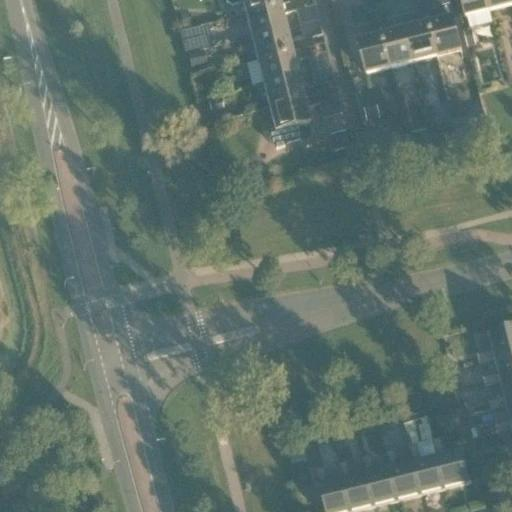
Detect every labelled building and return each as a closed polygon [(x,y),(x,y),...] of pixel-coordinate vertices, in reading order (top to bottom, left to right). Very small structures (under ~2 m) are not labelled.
[(223,0),(225,6),(232,9),(243,7),(245,17),(302,3),(301,0),(223,0)] [(438,61),(424,3),(422,0),(412,0),(420,28),(406,31),(415,67),(438,61)] [(461,0),(466,20),(490,14),(486,0),(461,0)] [(511,9),(511,2),(511,0),(486,0),(490,14),(511,9)] [(424,3),(438,61),(462,55),(454,19),(439,23),(433,1),(424,3)] [(251,40),(286,31),(282,18),(304,12),(302,3),(245,17),(251,40)] [(415,67),(406,31),(392,35),(387,13),(377,15),(392,72),(415,67)] [(367,78),(392,72),(377,15),(368,17),(374,39),(359,43),(363,59),(361,60),(362,62),(363,62),(367,78)] [(257,64),(313,50),(311,41),(289,46),(286,31),(251,40),(257,64)] [(464,34),(467,49),(476,47),(472,32),(464,34)] [(263,87),(298,78),(294,65),(316,59),(313,50),(257,64),(263,87)] [(188,57),(190,70),(206,67),(204,54),(188,57)] [(268,110),(325,96),(323,87),(301,92),(298,78),(263,87),(268,110)] [(276,152),(283,150),(285,147),(298,143),(295,130),(310,126),(306,111),(327,106),(325,96),(268,110),(274,134),(272,134),(269,144),(276,152)] [(208,105),(210,114),(224,110),(222,101),(208,105)] [(363,111),(365,125),(379,122),(376,109),(363,111)] [(434,129),(438,146),(450,143),(446,127),(434,129)] [(413,136),(417,152),(430,148),(426,133),(413,136)] [(348,152),(345,135),(331,138),(334,155),(348,152)] [(497,361),(511,357),(511,331),(491,337),(496,354),(479,358),(480,366),(498,362),(497,361)] [(503,384),(511,382),(511,357),(497,361),(498,362),(501,377),(484,381),(486,389),(503,385),(503,384)] [(509,408),(511,406),(511,382),(503,384),(503,385),(507,400),(490,405),(492,412),(509,408)] [(475,417),(473,405),(465,406),(468,419),(475,417)] [(511,406),(509,408),(511,419),(511,424),(496,428),(498,436),(511,432),(511,406)] [(440,461),(448,493),(472,487),(464,455),(446,459),(442,442),(434,444),(439,461),(440,461)] [(423,465),(419,448),(411,450),(415,467),(416,467),(424,499),(448,493),(440,461),(439,461),(423,465)] [(504,459),(511,457),(511,448),(502,451),(504,459)] [(416,467),(415,467),(400,471),(395,454),(388,456),(392,473),(393,472),(401,504),(424,499),(416,467)] [(393,472),(392,473),(377,477),(372,460),(365,462),(369,478),(378,510),(401,504),(393,472)] [(369,478),(353,482),(349,466),(341,468),(346,484),(353,511),(371,511),(378,510),(369,478)] [(353,511),(346,484),(330,488),(326,471),(318,473),(327,511),(353,511)]
